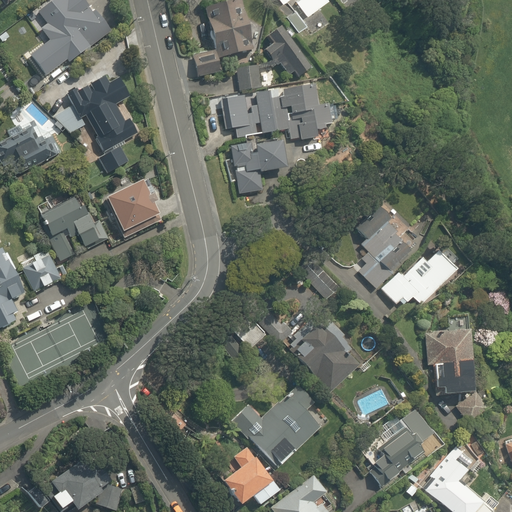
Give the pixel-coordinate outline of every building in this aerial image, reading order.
[(0,0),(0,1),(6,9),(17,0),(0,0)] [(93,8),(85,0),(63,0),(61,2),(71,14),(29,48),(43,65),(33,74),(44,88),(71,67),(68,63),(94,41),(78,21),(93,8)] [(248,53),(237,0),(228,0),(204,5),(214,54),(191,58),(195,80),(221,75),(218,60),(248,53)] [(277,0),(281,5),(287,0),(297,0),(294,3),(306,19),(328,2),(326,0),(277,0)] [(306,26),(289,4),(279,12),(297,34),(306,26)] [(309,71),(278,28),(265,37),(271,45),(259,53),(271,70),(277,66),(286,79),(292,74),(297,81),(309,71)] [(255,66),(233,70),(237,92),(259,88),(255,66)] [(73,107),(52,118),(69,134),(91,123),(98,135),(94,137),(102,153),(138,134),(130,120),(128,121),(119,104),(131,98),(118,73),(79,93),(77,89),(66,94),(73,107)] [(242,95),(220,100),(227,131),(235,129),(237,139),(285,129),(287,142),(299,139),(300,145),(314,142),(313,136),(323,134),(322,130),(329,129),(325,108),(313,111),(309,89),(269,97),(268,92),(251,96),(253,106),(245,108),(242,95)] [(0,160),(10,179),(60,152),(48,130),(41,134),(32,117),(7,131),(10,137),(0,142),(0,160)] [(249,145),(229,148),(238,197),(261,193),(258,177),(286,172),(281,144),(250,149),(249,145)] [(121,146),(97,157),(106,176),(130,164),(121,146)] [(113,185),(118,194),(108,199),(124,231),(160,214),(144,181),(135,186),(131,177),(113,185)] [(76,194),(40,213),(53,238),(49,240),(60,260),(74,252),(67,239),(78,234),(86,249),(108,237),(95,212),(88,216),(76,194)] [(381,202),(367,215),(355,226),(365,237),(358,243),(366,251),(360,257),(366,263),(357,271),(374,289),(417,249),(404,235),(399,240),(395,236),(399,232),(388,220),(394,215),(381,202)] [(52,247),(18,264),(33,294),(67,277),(52,247)] [(0,327),(8,324),(11,330),(23,324),(19,315),(27,311),(20,296),(27,292),(6,251),(0,254),(0,327)] [(420,305),(456,272),(437,251),(425,262),(420,257),(401,275),(399,272),(381,289),(395,304),(402,298),(405,301),(411,295),(420,305)] [(322,269),(307,282),(322,299),(338,286),(322,269)] [(448,316),(449,330),(424,332),(426,367),(434,366),(436,396),(474,394),(472,356),(469,315),(448,316)] [(303,328),(285,343),(328,393),(360,367),(347,352),(352,348),(325,317),(307,333),(303,328)] [(266,334),(256,323),(238,338),(248,350),(266,334)] [(251,404),(231,423),(273,466),(277,463),(281,467),(320,428),(305,413),(316,402),(299,384),(265,418),(251,404)] [(381,392),(357,402),(363,415),(387,405),(381,392)] [(476,393),(455,408),(467,425),(488,410),(476,393)] [(381,489),(424,454),(428,450),(423,443),(434,434),(411,407),(379,435),(384,441),(376,447),(384,456),(366,471),(381,489)] [(456,446),(420,489),(448,511),(496,511),(505,502),(488,488),(480,497),(460,480),(483,453),(468,441),(461,450),(456,446)] [(511,443),(503,446),(509,463),(511,461),(511,443)] [(280,489),(248,448),(233,459),(236,463),(220,475),(243,505),(255,497),(260,504),(280,489)] [(88,459),(53,482),(60,493),(54,497),(62,511),(74,503),(79,511),(91,504),(118,511),(125,487),(114,484),(103,466),(96,471),(88,459)] [(329,511),(332,510),(322,494),(325,492),(315,477),(271,507),(274,511),(329,511)]
